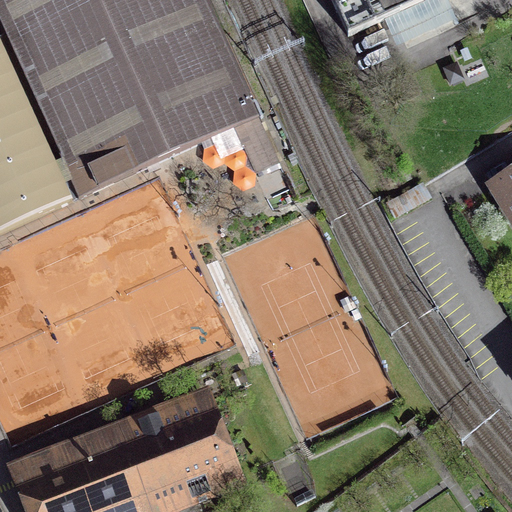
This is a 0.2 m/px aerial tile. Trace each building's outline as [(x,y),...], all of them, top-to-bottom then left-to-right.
[(0,0),(0,32),(77,201),(167,160),(234,129),(242,147),(243,146),(256,173),(278,163),(257,118),(261,117),(209,0),(0,0)] [(430,0),(331,0),(349,37),(430,0)] [(0,40),(0,235),(74,202),(0,40)] [(511,174),(493,186),(511,215),(511,174)] [(204,406),(19,478),(32,511),(139,511),(231,476),(204,406)]
